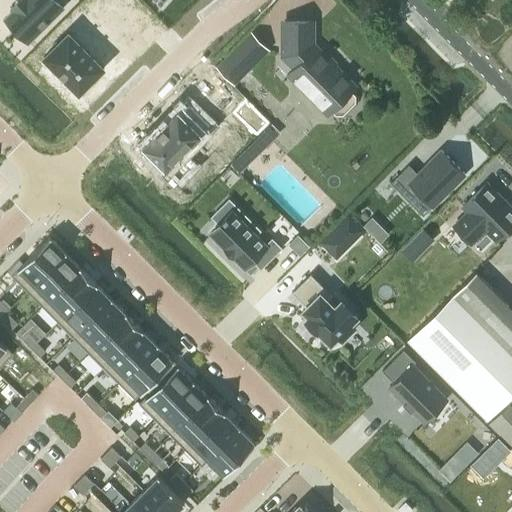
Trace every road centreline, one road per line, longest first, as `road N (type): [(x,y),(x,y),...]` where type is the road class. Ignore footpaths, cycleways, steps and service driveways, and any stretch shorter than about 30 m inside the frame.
road 1 (residential): [(50,185),(300,438)]
road 2 (unclassified): [(511,97),(415,0)]
